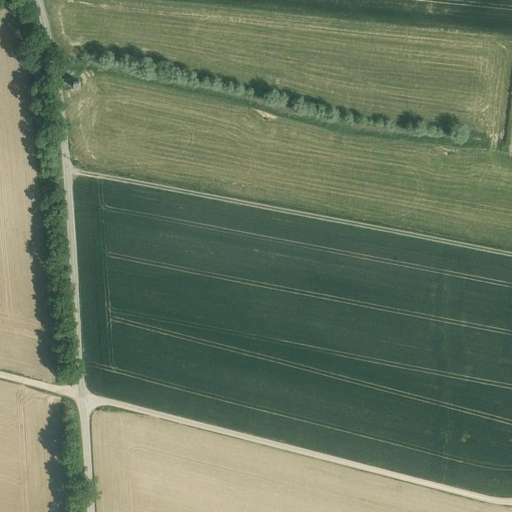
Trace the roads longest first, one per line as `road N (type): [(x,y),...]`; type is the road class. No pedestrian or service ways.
road 1 (track): [(64,169),(511,254)]
road 2 (unclassified): [(81,395),(511,500)]
road 3 (residential): [(34,0),(57,80),(81,395)]
